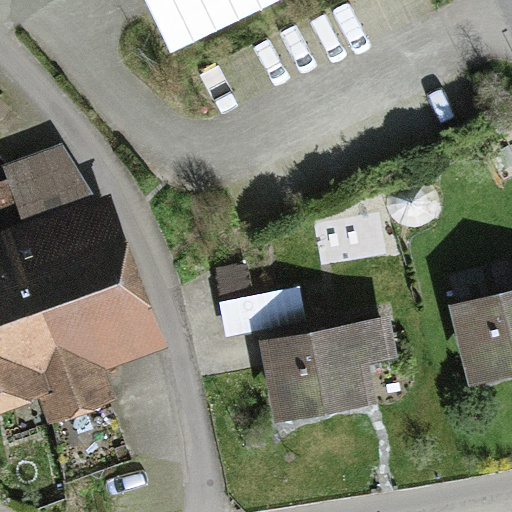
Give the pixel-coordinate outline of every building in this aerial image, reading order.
[(146,0),(170,50),(272,0),(146,0)] [(6,164),(36,245),(96,223),(56,149),(6,164)] [(0,257),(0,382),(38,368),(43,383),(53,413),(63,481),(130,457),(108,394),(97,363),(87,334),(140,316),(144,314),(109,218),(96,223),(36,245),(0,257)] [(511,286),(506,264),(452,278),(459,309),(476,373),(511,364),(511,286)] [(281,411),(366,395),(359,359),(389,354),(383,324),(353,329),(269,344),(281,411)]
